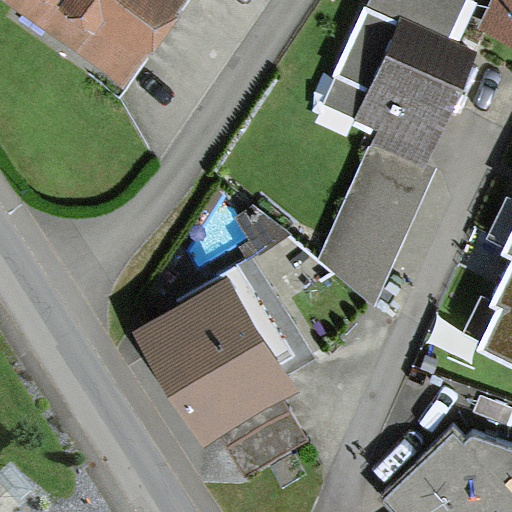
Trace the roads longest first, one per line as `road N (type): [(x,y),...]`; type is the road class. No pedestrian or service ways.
road 1 (residential): [(290,0),(186,158),(41,314)]
road 2 (unclassified): [(167,511),(41,314)]
